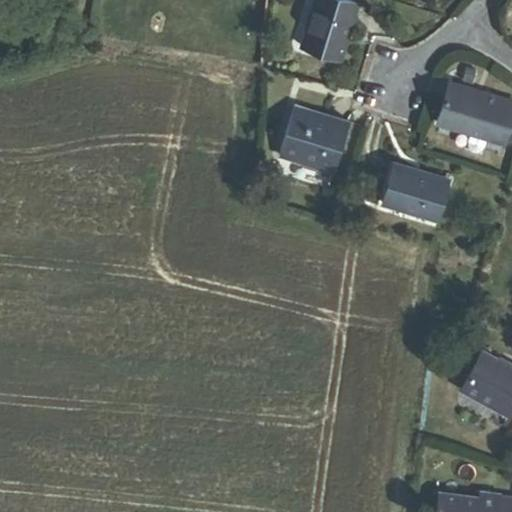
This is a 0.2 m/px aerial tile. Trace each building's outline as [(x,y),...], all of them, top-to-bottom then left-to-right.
[(52,15),(53,4),(51,0),(13,0),(1,9),(0,10),(0,15),(11,28),(34,31),(52,15)] [(315,0),(301,46),(341,58),(358,4),(345,0),(315,0)] [(485,138),(503,144),(511,115),(511,102),(450,83),(437,123),(470,134),(485,138)] [(279,155),(333,171),(348,123),(294,106),(279,155)] [(483,146),(485,138),(470,134),(468,141),(468,146),(471,150),(475,151),(480,149),(483,146)] [(384,204),(437,220),(448,180),(396,165),(384,204)] [(509,413),(511,407),(511,365),(499,358),(498,359),(481,350),(461,386),(509,413)] [(511,511),(511,498),(499,497),(499,495),(479,492),(478,497),(439,492),(436,511),(511,511)]
